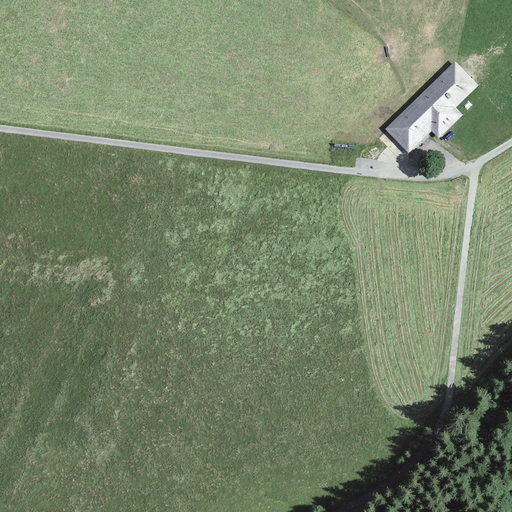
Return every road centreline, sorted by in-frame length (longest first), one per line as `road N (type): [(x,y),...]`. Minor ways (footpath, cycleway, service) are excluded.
road 1 (unclassified): [(0,128),(404,177),(475,164)]
road 2 (unclassified): [(475,164),(446,424),(403,477),(341,511)]
